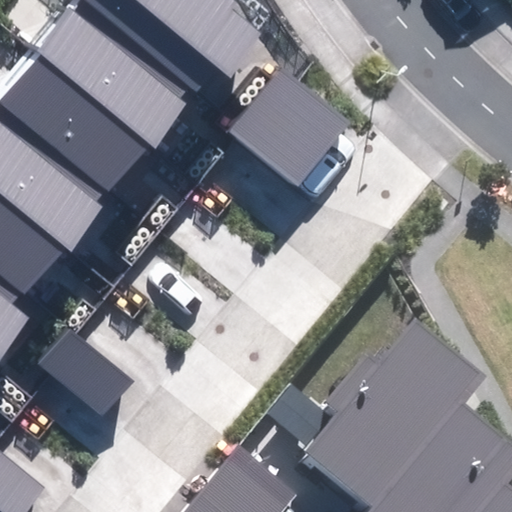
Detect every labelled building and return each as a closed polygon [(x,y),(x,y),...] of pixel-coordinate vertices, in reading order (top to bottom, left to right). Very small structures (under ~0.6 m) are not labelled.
[(191,87),(196,91),(217,65),(232,78),(266,35),(231,7),(236,1),(235,0),(79,0),(72,10),(69,8),(36,49),(41,53),(0,104),(0,359),(34,317),(17,303),(62,247),(68,252),(104,207),(98,203),(108,191),(112,195),(187,102),(182,98),(191,87)] [(229,131),(299,188),(350,125),(280,68),(229,131)] [(37,363),(103,416),(133,380),(67,326),(37,363)] [(511,511),(511,504),(497,493),(511,473),(511,460),(455,416),(479,386),(407,330),(372,374),(358,364),(319,414),(285,388),(258,421),(302,455),(296,463),(358,511),(511,511)] [(0,510),(2,511),(30,511),(48,491),(0,450),(0,510)] [(273,511),(277,508),(226,468),(197,504),(206,511),(273,511)]
